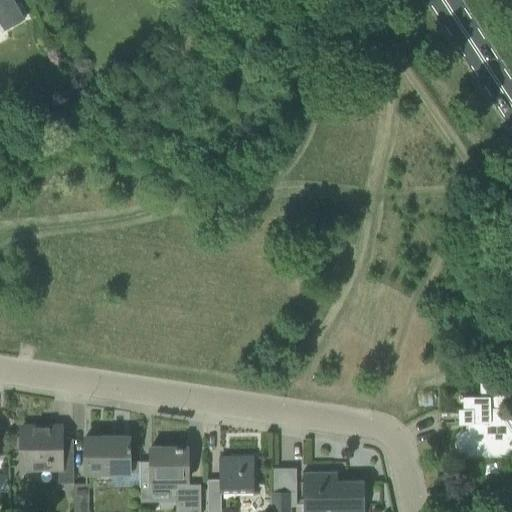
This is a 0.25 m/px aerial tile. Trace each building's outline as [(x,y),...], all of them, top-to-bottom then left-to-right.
[(0,0),(0,23),(4,31),(24,19),(13,0),(0,0)] [(455,443),(455,444),(455,445),(455,446),(456,447),(456,448),(456,449),(457,450),(457,451),(458,452),(459,453),(460,454),(460,455),(461,455),(462,456),(463,456),(464,457),(465,457),(467,457),(468,457),(488,457),(498,456),(507,456),(511,453),(511,423),(499,403),(491,403),(491,396),(487,396),(482,397),(462,397),(462,409),(458,409),(458,424),(465,424),(466,432),(465,432),(463,432),(462,433),(461,434),(460,434),(459,435),(458,436),(457,437),(457,438),(456,439),(456,440),(456,441),(455,442),(455,443)] [(21,468),(60,468),(60,482),(72,482),(72,455),(60,455),(60,427),(20,428),(21,468)] [(84,437),(85,457),(85,472),(129,472),(128,436),(84,437)] [(150,447),(150,467),(150,481),(175,481),(175,511),(199,511),(200,484),(187,484),(187,446),(150,447)] [(220,511),(220,492),(253,492),(252,457),(218,457),(219,479),(207,480),(207,511),(220,511)] [(363,511),(363,506),(353,506),(353,480),(328,480),(328,472),(302,472),(302,511),(363,511)] [(72,511),(86,511),(87,484),(72,484),(72,511)] [(270,511),(290,511),(290,492),(271,492),(270,511)]
